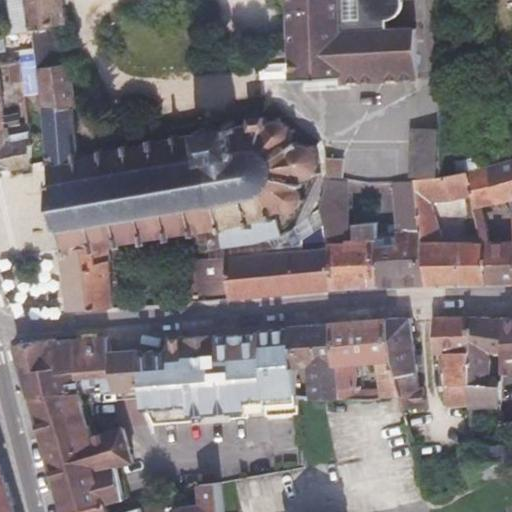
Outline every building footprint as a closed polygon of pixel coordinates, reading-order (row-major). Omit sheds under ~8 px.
[(11,0),(16,30),(34,28),(35,39),(62,35),(60,24),(71,23),(67,0),(11,0)] [(369,0),(370,17),(340,19),(339,0),(290,0),(293,80),(340,78),(342,83),(418,80),(417,30),(390,31),(389,21),(394,20),(397,19),(404,15),(409,8),(410,3),(410,0),(369,0)] [(369,0),(339,0),(340,19),(370,17),(369,0)] [(478,16),(467,16),(469,41),(476,40),(474,28),(479,28),(478,16)] [(38,59),(39,65),(66,62),(62,35),(35,39),(38,59)] [(26,84),(41,81),(39,65),(38,59),(23,60),(26,84)] [(23,60),(10,62),(12,81),(16,81),(17,91),(26,89),(26,84),(23,60)] [(41,81),(45,111),(76,106),(78,106),(72,61),(66,62),(39,65),(41,81)] [(46,161),(44,163),(46,166),(51,166),(53,183),(50,183),(49,183),(50,189),(52,190),(58,226),(54,227),(54,231),(54,232),(60,232),(63,250),(59,250),(59,255),(64,254),(68,253),(112,245),(120,244),(121,248),(125,247),(125,242),(129,241),(143,240),(144,245),(148,244),(148,238),(168,235),(170,240),(175,238),(174,233),(193,230),(194,235),(199,234),(199,230),(221,226),(226,225),(227,229),(222,230),(224,246),(249,246),(284,233),(282,216),(293,213),(293,210),(296,210),(296,207),(301,202),(304,202),(306,200),(303,198),(304,196),(304,191),(303,189),(302,187),(303,187),(305,185),(305,184),(303,183),(304,181),(308,181),(312,179),(315,176),(317,173),(320,174),(322,170),(320,170),(321,160),(319,154),(316,148),(317,146),(315,144),(313,145),(304,142),(300,142),(299,141),(292,141),(294,138),(297,135),(301,132),(299,129),(296,131),(289,125),(282,123),(283,118),(279,117),(276,121),(270,124),(268,117),(252,119),(252,123),(237,126),(236,121),(230,122),(230,127),(216,130),(216,127),(208,128),(208,132),(201,133),(180,137),(180,133),(175,134),(176,137),(156,141),(155,138),(150,138),(150,142),(131,145),(129,142),(125,143),(125,147),(107,149),(106,147),(101,148),(100,152),(81,154),(76,106),(45,111),(49,160),(46,161)] [(7,126),(6,126),(7,135),(32,131),(31,122),(7,126)] [(6,126),(0,127),(0,169),(33,165),(33,144),(32,131),(7,135),(6,126)] [(415,136),(416,180),(417,180),(443,175),(442,135),(415,136)] [(511,181),(511,160),(497,164),(501,183),(511,181)] [(468,171),(473,201),(475,207),(497,201),(488,165),(482,166),(468,171)] [(421,230),(426,284),(430,284),(466,283),(487,283),(482,241),(444,242),(430,204),(465,197),(466,202),(473,201),(468,171),(443,175),(417,180),(416,180),(420,219),(421,230)] [(331,262),(335,289),(347,288),(380,286),(378,250),(377,235),(398,233),(421,230),(420,219),(385,223),(381,227),(368,227),(367,240),(347,241),(347,177),(337,176),(330,175),(330,177),(325,207),(323,210),(329,247),(331,262)] [(350,180),(351,194),(393,193),(392,179),(350,180)] [(199,234),(194,235),(196,243),(210,240),(211,247),(217,247),(224,246),(222,230),(221,226),(199,230),(199,234)] [(378,250),(380,286),(426,284),(421,230),(398,233),(400,248),(378,250)] [(130,248),(134,248),(144,246),(144,245),(143,240),(129,241),(130,248)] [(511,240),(482,241),(487,283),(511,283),(511,240)] [(112,245),(118,307),(140,305),(134,248),(130,248),(125,249),(125,247),(121,248),(120,244),(112,245)] [(68,253),(64,254),(73,310),(118,307),(112,245),(68,253)] [(196,258),(202,300),(220,299),(244,296),(335,289),(331,262),(329,247),(226,256),(217,255),(196,258)] [(415,341),(412,317),(389,318),(401,393),(417,390),(419,390),(417,373),(419,373),(417,356),(415,341)] [(470,349),(469,317),(433,317),(436,352),(447,351),(470,349)] [(503,350),(502,317),(469,317),(470,349),(471,400),(472,408),(494,404),(492,357),(491,350),(503,350)] [(511,317),(510,317),(502,317),(503,350),(503,373),(511,371),(511,317)] [(401,393),(389,318),(334,322),(339,397),(360,397),(363,389),(357,384),(357,363),(377,360),(384,396),(402,396),(401,393)] [(339,397),(334,322),(291,326),(291,329),(292,331),(295,369),(309,367),(313,398),(339,397)] [(122,341),(121,331),(110,332),(111,342),(122,341)] [(295,369),(292,331),(260,334),(261,336),(218,339),(218,337),(170,340),(171,351),(143,353),(142,352),(111,354),(113,373),(115,372),(117,390),(119,425),(300,412),(298,399),(295,369)] [(111,342),(110,332),(92,335),(92,338),(92,354),(93,376),(113,373),(111,354),(111,346),(111,342)] [(92,354),(92,338),(75,338),(75,341),(77,355),(92,354)] [(77,355),(75,341),(58,341),(57,339),(19,343),(22,355),(27,372),(60,369),(61,374),(77,373),(78,378),(93,376),(92,354),(77,355)] [(471,400),(470,349),(447,351),(449,385),(451,402),(471,400)] [(60,369),(27,372),(30,383),(34,397),(87,393),(117,390),(115,372),(113,373),(93,376),(78,378),(77,373),(61,374),(60,369)] [(417,390),(401,393),(402,396),(411,430),(431,424),(426,404),(421,405),(417,390)] [(87,393),(34,397),(51,455),(59,483),(68,511),(97,507),(89,472),(116,466),(133,462),(124,430),(94,438),(85,407),(90,406),(87,393)] [(477,470),(478,482),(511,472),(507,443),(475,449),(477,470)] [(0,484),(9,482),(2,459),(0,459),(0,484)] [(164,511),(162,504),(127,511),(110,511),(109,504),(125,499),(116,466),(89,472),(97,507),(68,511),(67,511),(164,511)] [(458,487),(478,482),(477,470),(455,476),(458,487)] [(0,511),(17,511),(9,482),(0,484),(0,511)] [(223,511),(219,482),(200,485),(203,507),(190,509),(190,511),(223,511)]
